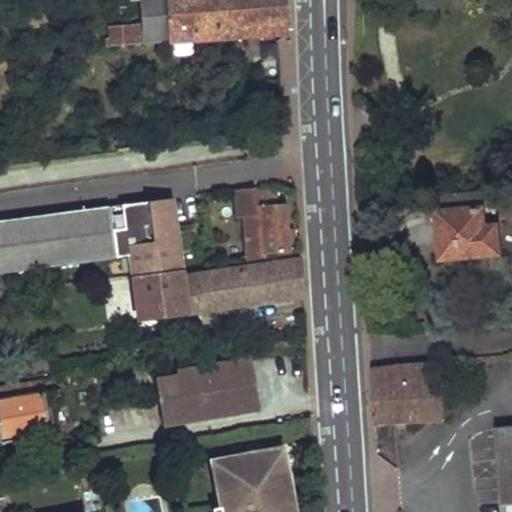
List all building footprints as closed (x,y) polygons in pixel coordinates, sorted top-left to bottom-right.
[(111,25),(112,35),(107,35),(108,43),(146,40),(143,0),(129,0),(131,22),(111,25)] [(143,0),(146,40),(168,38),(164,0),(143,0)] [(164,0),(168,38),(289,30),(287,0),(164,0)] [(152,118),(153,135),(164,134),(162,118),(152,118)] [(245,215),(247,261),(265,258),(265,253),(290,249),(287,202),(278,203),(277,188),(254,190),(255,205),(261,205),(261,215),(245,215)] [(437,194),(443,258),(502,253),(501,224),(490,226),(486,189),(437,194)] [(173,197),(103,207),(104,213),(112,212),(113,216),(125,214),(128,238),(169,233),(165,205),(174,203),(173,197)] [(183,270),(174,203),(165,205),(169,233),(128,238),(125,214),(113,216),(112,212),(104,213),(103,207),(0,219),(0,272),(111,258),(111,256),(126,255),(129,278),(178,271),(183,270)] [(179,278),(184,312),(304,294),(304,281),(303,259),(179,278)] [(131,288),(134,307),(136,319),(184,312),(179,278),(178,271),(129,278),(131,288)] [(109,288),(112,310),(134,307),(131,288),(118,290),(117,287),(109,288)] [(31,356),(35,373),(48,371),(44,354),(31,356)] [(250,359),(238,361),(247,411),(258,409),(250,359)] [(156,388),(162,425),(247,411),(238,361),(163,374),(165,386),(156,388)] [(418,364),(421,421),(445,419),(441,362),(418,364)] [(375,396),(377,424),(421,421),(418,364),(373,366),(375,396)] [(163,374),(153,376),(156,388),(165,386),(163,374)] [(45,407),(42,392),(23,396),(20,380),(0,384),(0,440),(49,434),(49,428),(53,427),(49,406),(45,407)] [(511,511),(511,426),(499,428),(507,511),(511,511)] [(279,446),(261,450),(262,455),(268,454),(276,459),(278,471),(284,470),(279,446)] [(292,511),(284,470),(278,471),(276,459),(268,454),(262,455),(231,461),(225,462),(220,470),(222,482),(216,483),(220,507),(211,509),(211,511),(292,511)] [(212,460),(216,483),(222,482),(220,470),(225,462),(231,461),(230,456),(212,460)]
